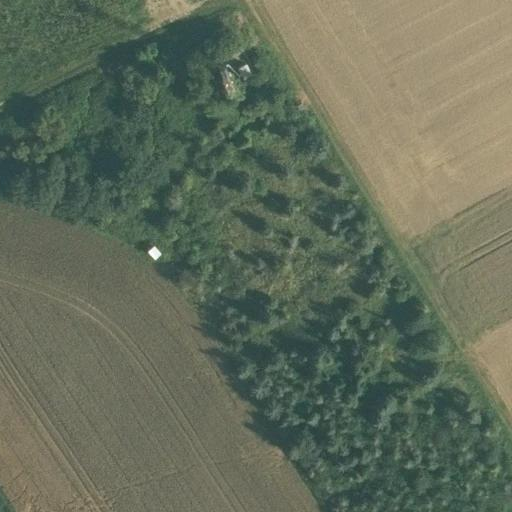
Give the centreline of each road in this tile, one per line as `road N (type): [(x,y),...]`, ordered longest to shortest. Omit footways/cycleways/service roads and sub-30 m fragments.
road 1 (track): [(254,0),(511,423)]
road 2 (track): [(0,109),(224,0)]
